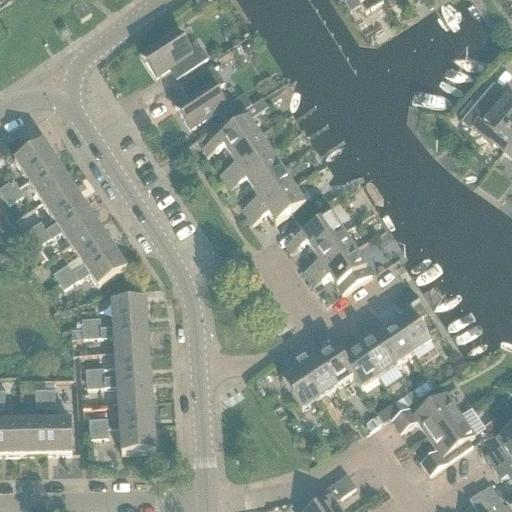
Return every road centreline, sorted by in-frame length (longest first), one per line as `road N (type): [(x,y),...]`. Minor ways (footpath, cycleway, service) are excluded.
road 1 (unclassified): [(200,366),(197,313),(182,274),(70,97)]
road 2 (unclassified): [(206,500),(258,498),(371,466),(407,511)]
road 3 (unclassified): [(206,500),(0,506)]
road 4 (unclassified): [(70,97),(88,55),(165,0)]
road 5 (unclassified): [(206,500),(200,366)]
road 6 (residential): [(200,366),(259,363),(312,327)]
